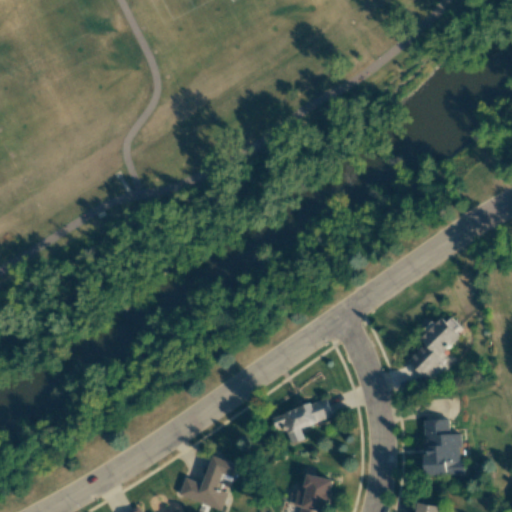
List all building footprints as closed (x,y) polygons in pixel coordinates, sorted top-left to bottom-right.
[(445,361),(440,356),(460,336),(440,316),(419,337),(425,343),(408,360),(426,379),(445,361)] [(283,425),(289,444),(303,440),(300,427),(332,417),(327,399),(271,416),(275,427),(283,425)] [(424,420),(425,475),(463,474),(463,460),(460,460),(459,433),(449,434),(449,419),(424,420)] [(220,511),(227,492),(217,489),(223,473),(234,477),(238,465),(213,456),(203,484),(185,477),(179,496),(220,511)] [(298,511),(324,511),(332,479),(307,474),(303,491),(297,490),(293,505),(300,507),(298,511)] [(414,511),(439,511),(441,507),(417,502),(414,511)]
